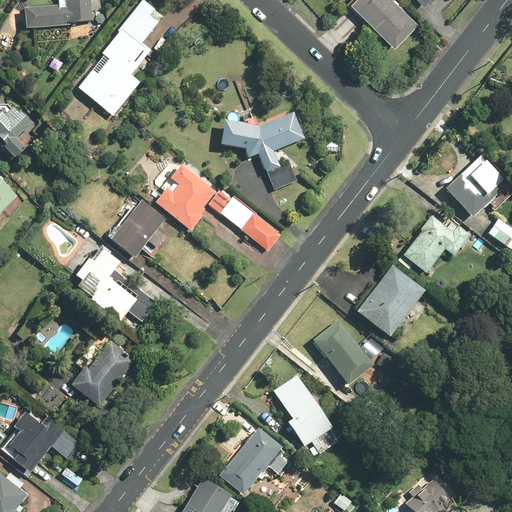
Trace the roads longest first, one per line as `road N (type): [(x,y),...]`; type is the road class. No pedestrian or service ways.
road 1 (tertiary): [(108,511),(395,141)]
road 2 (residential): [(258,0),(395,141)]
road 3 (tertiary): [(395,141),(507,0)]
